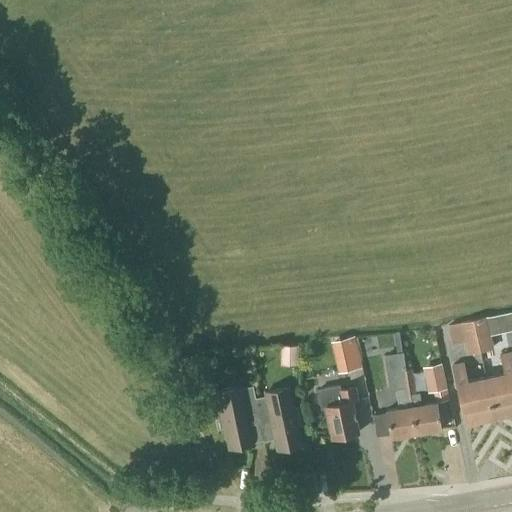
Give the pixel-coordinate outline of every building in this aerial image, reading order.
[(489,337),(491,349),(493,348),(486,317),(459,322),(463,338),(472,336),(480,339),(489,337)] [(472,336),(463,338),(459,322),(446,325),(451,345),(463,342),(465,354),(491,349),(489,337),(480,339),(472,336)] [(297,366),(297,345),(280,345),(280,365),(297,366)] [(360,367),(357,352),(334,357),(337,372),(360,367)] [(511,417),(511,357),(511,352),(498,354),(503,374),(485,378),(495,421),(511,417)] [(186,386),(210,381),(205,359),(182,364),(186,386)] [(428,393),(446,389),(441,362),(422,367),(428,393)] [(495,421),(485,378),(467,382),(463,362),(450,364),(455,385),(461,411),(462,411),(465,427),(495,421)] [(409,394),(415,433),(440,429),(436,402),(421,404),(419,392),(415,393),(411,369),(400,370),(402,383),(411,381),(413,394),(409,394)] [(411,381),(402,383),(400,370),(399,370),(399,372),(386,374),(389,390),(394,390),(397,408),(385,410),(389,437),(415,433),(409,394),(413,394),(411,381)] [(221,411),(216,412),(219,429),(224,428),(229,449),(250,444),(245,419),(256,416),(262,442),(263,441),(262,438),(263,438),(256,402),(255,402),(251,386),(238,389),(238,387),(216,391),(221,411)] [(339,386),(317,390),(321,407),(324,406),(331,439),(357,433),(353,412),(351,402),(357,400),(354,388),(340,390),(339,386)] [(266,400),(256,402),(263,438),(274,436),(277,450),(298,445),(294,425),(299,424),(295,408),(291,409),(286,388),(264,393),(266,400)]
